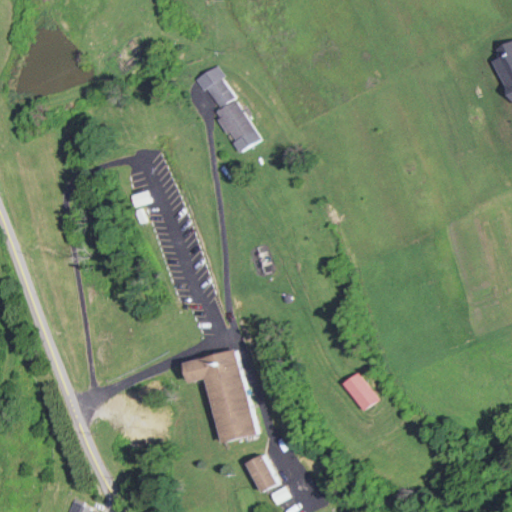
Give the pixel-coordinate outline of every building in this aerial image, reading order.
[(265,137),(221,63),(203,74),(223,107),(221,109),(245,149),(265,137)] [(138,194),(142,205),(157,200),(153,189),(138,194)] [(190,358),(194,379),(212,376),(226,440),(261,433),(243,347),(190,358)] [(369,409),(383,399),(365,371),(350,380),(369,409)] [(270,490),(285,481),(269,452),(253,461),(270,490)] [(72,511),(100,511),(101,505),(74,500),(72,511)]
